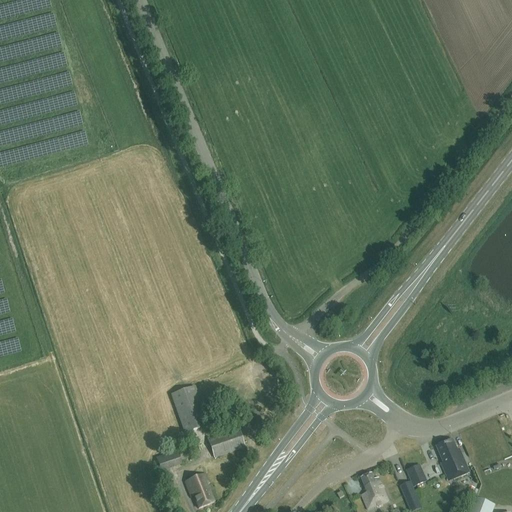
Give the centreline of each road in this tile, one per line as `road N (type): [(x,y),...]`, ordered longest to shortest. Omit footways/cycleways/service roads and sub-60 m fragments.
road 1 (tertiary): [(294,339),(263,300),(140,0)]
road 2 (unclassified): [(294,339),(391,253),(511,99)]
road 3 (unclassified): [(296,511),(323,483),(381,447),(400,419)]
road 4 (primary): [(444,245),(349,347)]
road 5 (primary): [(369,361),(444,245)]
road 6 (primary): [(316,387),(248,501)]
road 7 (primary): [(248,501),(337,404)]
